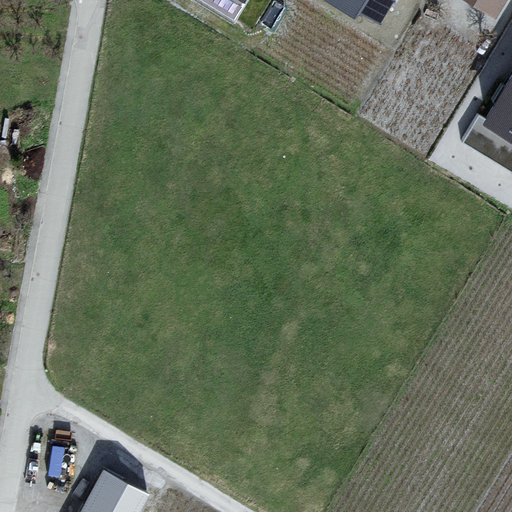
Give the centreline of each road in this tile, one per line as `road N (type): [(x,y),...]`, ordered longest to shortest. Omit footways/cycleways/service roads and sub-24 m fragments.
road 1 (residential): [(92,0),(22,397)]
road 2 (unclassified): [(22,397),(56,403),(233,511)]
